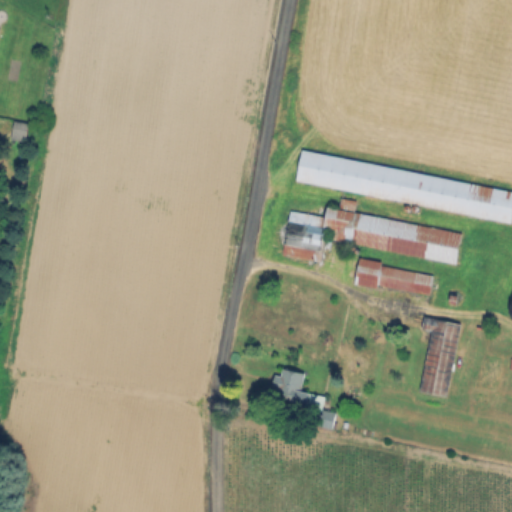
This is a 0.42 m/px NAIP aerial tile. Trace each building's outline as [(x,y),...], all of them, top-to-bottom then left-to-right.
[(26,126),(12,124),(10,142),(23,144),(26,126)] [(511,205),(511,192),(300,154),(294,185),(509,223),(511,205)] [(460,234),(353,217),(355,203),(340,200),(338,212),(326,210),(324,219),(288,213),(281,258),(319,264),(322,243),(456,264),(460,234)] [(432,276),(358,263),(354,286),(428,299),(432,276)] [(459,297),(457,305),(450,303),(452,295),(459,297)] [(462,324),(448,396),(421,391),(433,331),(423,329),(426,317),(462,324)] [(305,374),(301,391),(326,397),(323,410),(337,413),(333,428),(315,424),(318,409),(306,406),(307,402),(277,395),(279,388),(274,387),(276,375),(282,376),(284,369),(305,374)]
